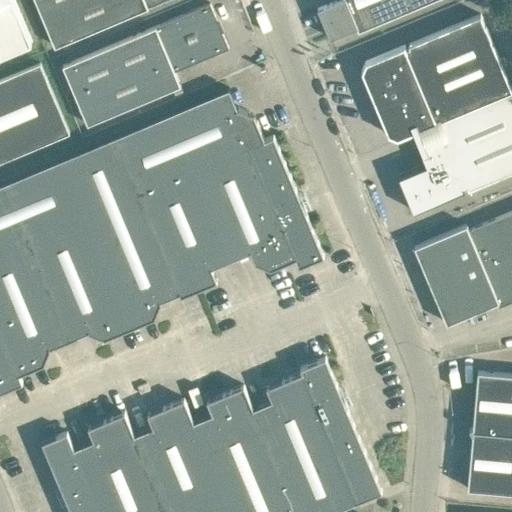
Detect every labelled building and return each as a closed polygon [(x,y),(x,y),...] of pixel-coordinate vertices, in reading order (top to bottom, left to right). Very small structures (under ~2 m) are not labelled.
[(14,0),(0,0),(0,53),(32,40),(14,0)] [(36,0),(55,45),(161,0),(36,0)] [(427,0),(334,0),(318,7),(330,37),(357,25),(359,29),(427,0)] [(175,69),(229,47),(210,1),(63,62),(88,122),(181,84),(175,69)] [(465,188),(464,186),(468,184),(469,187),(511,168),(511,87),(481,13),(366,61),(362,69),(389,132),(398,136),(414,129),(421,146),(420,146),(427,163),(399,175),(414,210),(465,188)] [(41,61),(0,78),(0,160),(70,132),(41,61)] [(299,264),(324,254),(274,133),(265,137),(255,113),(239,106),(238,106),(229,86),(0,182),(0,389),(23,380),(19,372),(44,362),(51,346),(50,345),(89,329),(89,330),(105,336),(155,315),(161,300),(161,299),(179,291),(181,294),(218,279),(212,266),(251,249),(255,260),(271,267),(296,256),(299,264)] [(511,209),(469,228),(467,222),(414,244),(447,322),(498,300),(499,304),(511,298),(511,209)] [(94,438),(75,446),(67,429),(42,440),(72,511),(327,511),(382,489),(326,355),(300,365),(302,370),(266,385),(272,398),(253,406),(244,383),(207,398),(212,411),(194,419),(184,396),(147,412),(153,425),(134,432),(125,409),(88,425),(94,438)] [(473,424),(469,427),(511,430),(511,371),(478,368),(473,424)] [(511,430),(469,427),(472,431),(468,487),(511,490),(511,430)]
